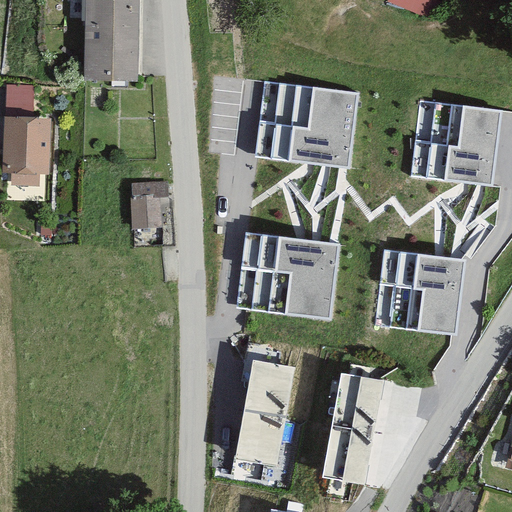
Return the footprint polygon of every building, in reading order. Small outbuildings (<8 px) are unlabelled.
[(86,0),(85,77),(137,78),(138,0),(86,0)] [(450,0),(391,0),(391,1),(442,20),(450,0)] [(6,82),(7,106),(34,106),(34,82),(6,82)] [(359,96),(265,86),(258,161),(311,166),(326,168),(343,170),(351,171),(359,96)] [(502,114),(418,101),(407,176),(462,185),(481,188),(490,189),(502,114)] [(52,117),(0,114),(0,170),(49,173),(52,117)] [(169,181),(128,184),(132,233),(163,231),(160,199),(170,198),(169,181)] [(303,243),(246,237),(237,310),(330,321),(339,248),(333,247),(316,245),(303,243)] [(438,259),(385,252),(375,326),(455,337),(465,263),(455,261),(438,259)] [(293,370),(253,364),(238,463),(279,469),(293,370)] [(381,385),(340,378),(324,480),(365,487),(381,385)]
